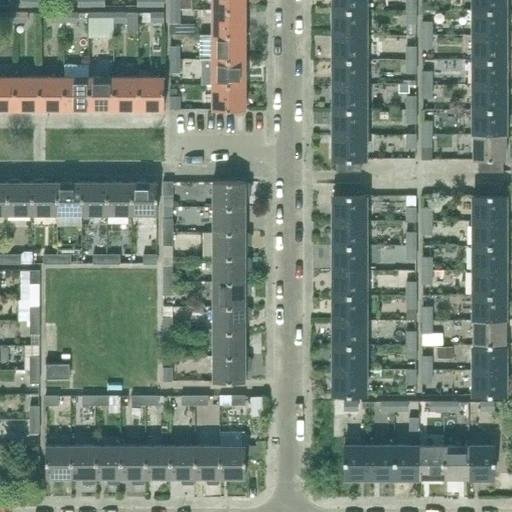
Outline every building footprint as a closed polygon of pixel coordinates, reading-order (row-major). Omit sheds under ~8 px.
[(169,0),(170,10),(179,10),(179,0),(169,0)] [(211,0),(212,10),(245,10),(244,0),(211,0)] [(332,0),(333,10),(365,10),(364,0),(332,0)] [(406,0),(406,10),(416,10),(415,0),(406,0)] [(472,0),(473,10),(505,10),(504,0),(472,0)] [(179,10),(170,10),(170,23),(179,23),(179,10)] [(212,35),(245,35),(245,10),(212,10),(212,35)] [(333,35),(365,35),(365,10),(333,10),(333,35)] [(416,24),(416,10),(406,10),(406,24),(416,24)] [(473,35),(505,35),(505,10),(473,10),(473,35)] [(1,22),(14,22),(14,13),(1,13),(1,22)] [(14,13),(14,22),(27,22),(27,13),(14,13)] [(50,22),(64,22),(64,13),(50,13),(50,22)] [(64,13),(64,22),(77,22),(77,13),(64,13)] [(114,37),(114,22),(114,13),(88,13),(88,37),(114,37)] [(114,13),(114,22),(126,22),(126,13),(114,13)] [(150,22),(163,22),(163,13),(150,13),(150,22)] [(422,35),(431,35),(431,21),(422,21),(422,35)] [(416,24),(406,24),(406,35),(416,35),(416,24)] [(212,60),(245,60),(245,35),(212,35),(212,60)] [(333,60),(365,60),(365,35),(333,35),(333,60)] [(431,35),(422,35),(422,48),(431,48),(431,35)] [(473,60),(505,60),(505,35),(473,35),(473,60)] [(170,60),(179,60),(179,46),(170,46),(170,60)] [(406,60),(416,60),(416,46),(406,46),(406,60)] [(179,60),(170,60),(170,73),(179,73),(179,60)] [(212,84),(245,84),(245,60),(212,60),(212,84)] [(333,85),(365,84),(365,60),(333,60),(333,85)] [(416,73),(416,60),(406,60),(406,73),(416,73)] [(473,85),(505,84),(505,60),(473,60),(473,85)] [(422,85),(431,85),(431,71),(422,71),(422,85)] [(0,110),(14,110),(14,77),(0,77),(0,110)] [(14,110),(39,110),(39,77),(14,77),(14,110)] [(39,110),(64,110),(64,77),(39,77),(39,110)] [(64,110),(89,110),(88,77),(64,77),(64,110)] [(89,110),(113,110),(113,77),(88,77),(89,110)] [(113,110),(138,110),(138,77),(113,77),(113,110)] [(138,110),(163,110),(164,77),(138,77),(138,110)] [(212,110),(245,110),(245,84),(212,84),(212,110)] [(333,109),(365,109),(365,84),(333,85),(333,109)] [(473,109),(505,109),(505,84),(473,85),(473,109)] [(431,85),(422,85),(422,98),(431,98),(431,85)] [(170,110),(179,110),(179,96),(170,96),(170,110)] [(406,108),(416,108),(416,96),(406,96),(406,108)] [(406,134),(416,134),(416,108),(406,108),(406,134)] [(333,134),(365,134),(365,109),(333,109),(333,134)] [(473,134),(505,134),(505,109),(473,109),(473,134)] [(422,134),(431,134),(431,121),(422,120),(422,134)] [(365,160),(365,159),(365,134),(333,134),(333,160),(336,160),(360,160),(365,160)] [(406,147),(416,147),(416,134),(406,134),(406,147)] [(431,147),(431,134),(422,134),(422,147),(431,147)] [(473,160),(477,160),(502,160),(505,160),(505,134),(473,134),(473,160)] [(336,172),(360,172),(360,160),(336,160),(336,172)] [(477,172),(502,172),(502,160),(477,160),(477,172)] [(19,182),(19,180),(9,180),(9,182),(7,182),(7,214),(32,214),(32,182),(19,182)] [(44,182),(44,180),(34,180),(34,182),(32,182),(32,214),(57,214),(57,182),(44,182)] [(94,182),(94,180),(84,180),(84,182),(82,182),(82,214),(106,214),(107,182),(94,182)] [(119,182),(119,180),(109,180),(109,182),(107,182),(106,214),(131,214),(131,182),(119,182)] [(144,182),(144,180),(133,180),(133,182),(131,182),(131,214),(157,214),(157,182),(144,182)] [(172,195),(172,182),(163,181),(163,195),(172,195)] [(57,214),(82,214),(82,182),(57,182),(57,214)] [(245,182),(212,182),(212,207),(245,207),(245,196),(247,196),(251,195),(251,184),(247,182),(245,182)] [(360,195),(360,183),(336,183),(336,195),(360,195)] [(477,195),(502,195),(502,183),(477,183),(477,195)] [(162,207),(163,207),(172,207),(172,195),(163,195),(162,207)] [(333,221),(365,221),(365,195),(360,195),(336,195),(333,195),(333,221)] [(502,195),(477,195),(473,195),(473,221),(505,221),(505,195),(502,195)] [(406,221),(416,221),(416,204),(406,204),(406,221)] [(163,219),(172,219),(172,207),(163,207),(163,219)] [(212,232),(245,232),(245,207),(212,207),(212,232)] [(422,221),(431,221),(431,207),(422,207),(422,221)] [(163,232),(172,232),(172,219),(163,219),(163,232)] [(365,246),(365,221),(333,221),(333,246),(365,246)] [(422,234),(431,234),(431,221),(422,221),(422,234)] [(473,246),(505,246),(505,221),(473,221),(473,246)] [(172,232),(163,232),(163,245),(172,245),(172,232)] [(245,233),(245,232),(212,232),(212,257),(245,257),(245,247),(247,247),(250,245),(250,235),(247,233),(245,233)] [(406,246),(416,246),(416,232),(406,232),(406,246)] [(172,245),(163,245),(163,257),(172,257),(172,245)] [(365,270),(365,246),(333,246),(333,270),(365,270)] [(416,259),(416,246),(406,246),(406,259),(416,259)] [(473,271),(505,271),(505,246),(473,246),(473,271)] [(7,254),(7,264),(21,264),(21,254),(7,254)] [(57,264),(57,254),(43,254),(43,264),(57,264)] [(57,254),(57,264),(70,264),(70,254),(57,254)] [(106,264),(106,254),(93,254),(93,264),(106,264)] [(106,254),(106,264),(120,264),(120,254),(106,254)] [(157,264),(157,254),(143,254),(143,264),(157,264)] [(245,258),(245,257),(212,257),(212,282),(245,282),(245,271),(247,271),(251,270),(251,259),(247,258),(245,258)] [(422,270),(431,270),(431,257),(422,257),(422,270)] [(163,282),(172,282),(172,268),(163,268),(163,282)] [(39,284),(39,270),(30,270),(30,284),(39,284)] [(333,295),(365,295),(365,270),(333,270),(333,295)] [(431,283),(431,270),(422,270),(422,283),(431,283)] [(473,295),(505,295),(505,271),(473,271),(473,295)] [(406,295),(416,295),(416,281),(406,281),(406,295)] [(163,295),(172,295),(172,282),(163,282),(163,295)] [(245,282),(212,282),(212,307),(245,307),(245,296),(247,296),(251,294),(251,284),(247,282),(245,282)] [(365,320),(365,295),(333,295),(333,320),(365,320)] [(416,308),(416,295),(406,295),(406,308),(416,308)] [(473,320),(505,320),(505,295),(473,295),(473,320)] [(422,320),(431,320),(431,306),(422,306),(422,320)] [(30,320),(39,320),(39,307),(30,307),(30,320)] [(179,318),(179,307),(176,307),(163,307),(163,318),(172,318),(179,318)] [(245,307),(212,307),(212,331),(245,331),(245,321),(247,321),(251,319),(251,309),(247,307),(245,307)] [(163,331),(172,331),(172,318),(163,318),(163,331)] [(39,320),(30,320),(30,334),(39,334),(39,320)] [(365,345),(365,320),(333,320),(333,345),(365,345)] [(431,320),(422,320),(422,333),(431,333),(431,320)] [(473,345),(505,345),(505,320),(473,320),(473,345)] [(172,331),(163,331),(163,345),(172,345),(172,331)] [(245,332),(245,331),(212,331),(212,356),(245,356),(245,346),(247,346),(251,344),(251,334),(247,332),(245,332)] [(406,345),(416,345),(416,331),(406,331),(406,345)] [(365,370),(365,345),(333,345),(333,370),(365,370)] [(416,358),(416,345),(406,345),(406,358),(416,358)] [(431,370),(431,369),(431,345),(422,345),(422,370),(431,370)] [(473,370),(505,370),(505,345),(473,345),(473,370)] [(30,370),(39,370),(39,356),(30,356),(30,370)] [(245,357),(245,356),(212,356),(212,382),(245,382),(245,371),(247,371),(251,369),(251,359),(247,357),(245,357)] [(69,378),(69,364),(45,364),(45,379),(69,378)] [(163,382),(172,382),(172,368),(163,368),(163,382)] [(416,383),(416,370),(416,369),(406,369),(406,383),(416,383)] [(39,370),(30,370),(30,383),(39,383),(39,370)] [(365,395),(365,370),(333,370),(333,395),(365,395)] [(431,383),(431,370),(422,370),(422,383),(431,383)] [(473,395),(505,395),(505,370),(473,370),(473,395)] [(59,405),(59,401),(59,395),(45,395),(45,405),(59,405)] [(82,405),(96,405),(96,395),(82,395),(82,405)] [(109,401),(109,396),(109,395),(96,395),(96,405),(109,405),(109,401)] [(109,395),(109,396),(109,401),(109,405),(109,412),(120,412),(121,395),(109,395)] [(131,405),(145,405),(145,395),(131,395),(131,405)] [(158,405),(158,401),(158,395),(145,395),(145,405),(158,405)] [(181,405),(195,405),(195,395),(181,395),(181,405)] [(208,405),(208,401),(208,395),(195,395),(195,405),(208,405)] [(245,405),(245,401),(245,395),(231,395),(231,405),(245,405)] [(359,411),(359,401),(344,401),(344,411),(359,411)] [(394,411),(394,401),(380,401),(380,411),(394,411)] [(407,411),(407,401),(394,401),(394,411),(407,411)] [(430,411),(444,411),(444,401),(430,401),(430,411)] [(444,401),(444,411),(457,411),(457,401),(444,401)] [(494,411),(494,401),(480,401),(480,411),(494,411)] [(30,420),(39,420),(39,406),(30,406),(30,420)] [(39,420),(30,420),(30,433),(39,433),(39,420)] [(71,478),(71,445),(45,445),(45,478),(56,478),(56,480),(58,484),(68,484),(70,480),(70,478),(71,478)] [(95,480),(95,478),(96,445),(71,445),(71,478),(81,478),(81,480),(83,484),(93,484),(95,480)] [(120,478),(120,445),(96,445),(95,478),(106,478),(106,480),(107,484),(118,484),(120,480),(120,478)] [(145,478),(145,445),(120,445),(120,478),(131,478),(131,480),(132,484),(143,484),(144,480),(144,478),(145,478)] [(169,480),(169,478),(170,478),(170,445),(145,445),(145,478),(155,478),(155,480),(157,484),(167,484),(169,480)] [(195,478),(195,445),(170,445),(170,478),(180,478),(180,480),(182,484),(192,484),(194,480),(194,478),(195,478)] [(219,480),(219,478),(219,445),(195,445),(195,478),(205,478),(205,480),(207,484),(217,484),(219,480)] [(219,478),(245,478),(245,445),(219,445),(219,478)] [(344,478),(369,478),(369,445),(344,445),(344,478)] [(394,478),(394,445),(369,445),(369,478),(394,478)] [(419,478),(419,445),(394,445),(394,478),(419,478)] [(444,478),(444,445),(419,445),(419,478),(444,478)] [(468,478),(468,445),(444,445),(444,478),(468,478)] [(494,478),(494,445),(468,445),(468,478),(494,478)] [(39,470),(39,456),(30,456),(30,470),(39,470)]
